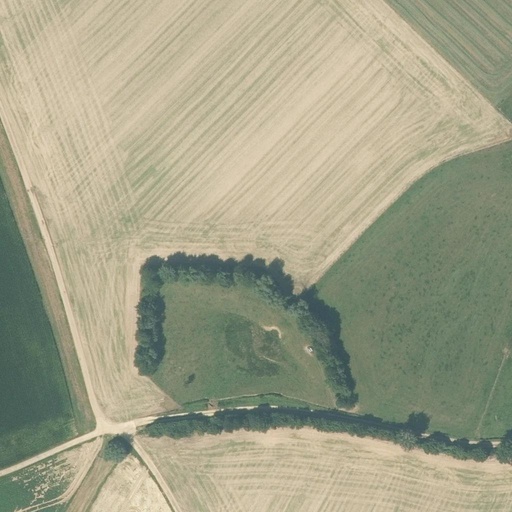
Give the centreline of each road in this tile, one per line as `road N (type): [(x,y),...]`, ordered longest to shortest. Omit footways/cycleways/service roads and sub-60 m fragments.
road 1 (track): [(122,426),(277,412),(458,443),(511,443)]
road 2 (track): [(0,110),(102,430)]
